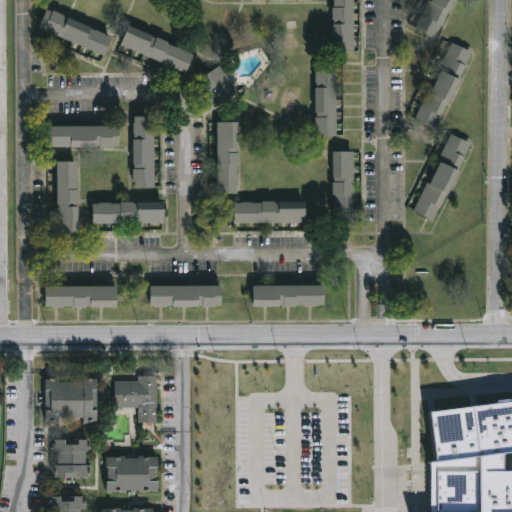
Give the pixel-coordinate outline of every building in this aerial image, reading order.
[(331,49),(331,0),(353,0),(353,49),(331,49)] [(417,29),(429,0),(453,0),(438,38),(417,29)] [(38,28),(47,8),(113,34),(105,55),(38,28)] [(193,52),(185,72),(120,45),(128,25),(193,52)] [(416,120),(449,41),(470,50),(438,129),(416,120)] [(314,135),(314,63),(336,63),(336,135),(314,135)] [(236,93),(212,107),(195,79),(219,65),(236,93)] [(155,186),(133,186),(133,116),(155,116),(155,186)] [(216,193),(216,121),(238,121),(238,193),(216,193)] [(119,125),(119,147),(48,147),(48,125),(119,125)] [(415,213),(448,133),(469,141),(436,221),(415,213)] [(353,222),(332,222),(332,151),(353,151),(353,222)] [(78,232),(57,232),(57,160),(78,160),(78,232)] [(92,223),(92,201),(164,201),(164,223),(92,223)] [(306,222),(234,222),(234,201),(306,201),(306,222)] [(323,305),(252,305),(252,284),(323,284),(323,305)] [(222,306),(148,306),(148,285),(222,285),(222,306)] [(117,307),(45,307),(45,286),(117,286),(117,307)] [(138,407),(115,407),(115,377),(156,378),(156,422),(138,422),(138,407)] [(45,421),(45,379),(98,379),(98,421),(45,421)] [(430,511),(430,460),(434,459),(428,413),(511,401),(511,452),(501,454),(501,470),(511,470),(511,511),(430,511)] [(89,439),(89,478),(54,478),(54,439),(89,439)] [(158,491),(107,491),(107,457),(158,457),(158,491)] [(85,511),(51,511),(51,496),(85,496),(85,511)]
